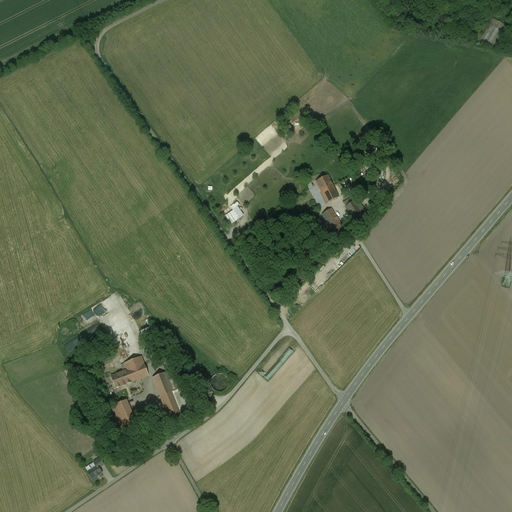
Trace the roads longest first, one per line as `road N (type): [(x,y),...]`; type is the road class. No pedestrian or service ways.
road 1 (unclassified): [(289,327),(98,56),(102,33),(162,0)]
road 2 (unclassified): [(66,511),(226,401),(289,327)]
road 3 (secondary): [(511,196),(343,401)]
road 4 (unclassified): [(433,511),(343,401)]
road 5 (secondary): [(343,401),(277,511)]
